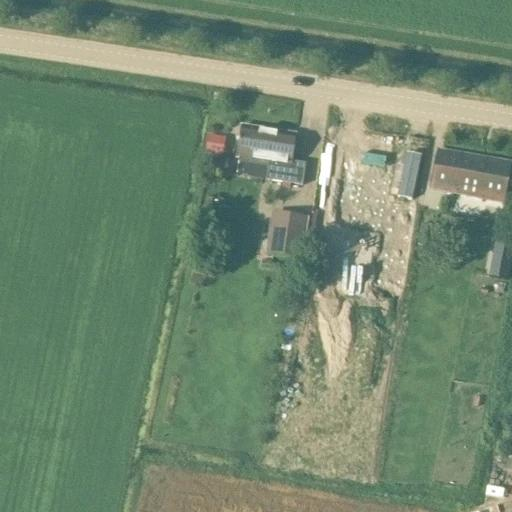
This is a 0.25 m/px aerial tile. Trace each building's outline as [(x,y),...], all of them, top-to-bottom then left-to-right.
[(306,165),(292,163),(296,136),(242,128),(235,177),(303,187),(306,165)] [(207,136),(205,154),(223,157),(226,139),(207,136)] [(439,152),(433,190),(505,203),(511,165),(439,152)] [(403,182),(403,202),(422,203),(422,183),(403,182)] [(337,204),(332,239),(334,240),(334,236),(348,239),(347,244),(349,244),(350,242),(373,246),(372,250),(374,251),(376,237),(386,239),(381,273),(374,272),(370,297),(395,301),(395,303),(396,303),(409,223),(407,223),(407,225),(390,222),(391,220),(389,220),(388,228),(378,227),(381,204),(356,199),(356,197),(355,197),(353,208),(339,206),(339,204),(337,204)] [(264,256),(300,261),(307,220),(271,214),(264,256)] [(506,281),(508,267),(492,264),(489,278),(506,281)]
